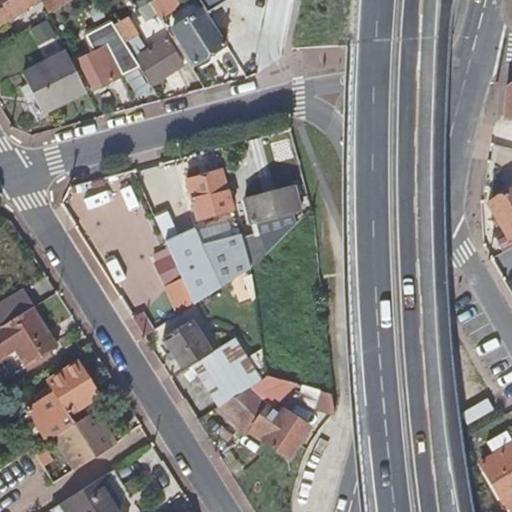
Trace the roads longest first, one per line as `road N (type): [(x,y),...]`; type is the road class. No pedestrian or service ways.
road 1 (primary): [(437,511),(412,359),(404,180),(413,0)]
road 2 (primary): [(371,0),(363,179),(368,349),(393,511)]
road 3 (residential): [(219,511),(12,171)]
road 4 (residential): [(12,171),(333,88)]
road 5 (secondary): [(347,511),(432,213)]
road 6 (secondary): [(432,213),(468,49)]
road 7 (residential): [(333,88),(432,213)]
road 8 (residential): [(432,213),(511,350)]
road 9 (residential): [(468,49),(333,88)]
